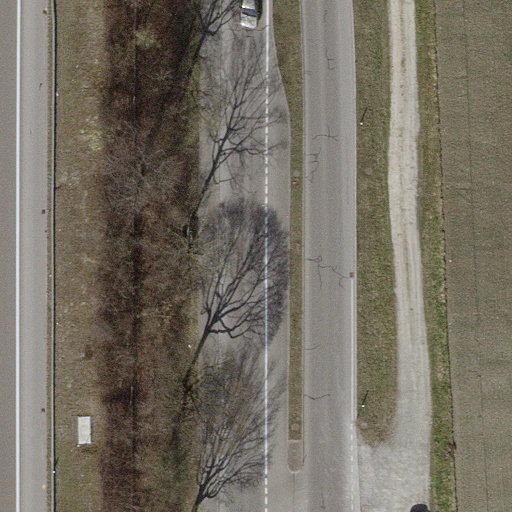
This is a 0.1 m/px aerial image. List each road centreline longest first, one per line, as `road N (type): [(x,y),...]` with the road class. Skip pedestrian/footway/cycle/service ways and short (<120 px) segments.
road 1 (track): [(288,499),(384,478),(408,453),(414,416),(403,0)]
road 2 (secondary): [(288,511),(279,0)]
